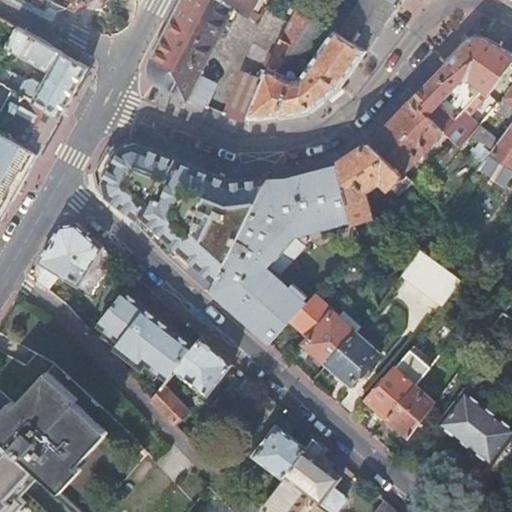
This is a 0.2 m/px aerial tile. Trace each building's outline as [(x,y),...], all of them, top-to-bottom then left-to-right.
[(235,9),(220,0),(184,0),(151,62),(150,68),(151,73),(153,78),(157,83),(160,86),(187,100),(208,108),(215,92),(196,82),(235,9)] [(220,0),(235,9),(248,16),(257,0),(220,0)] [(342,87),(398,7),(387,0),(365,0),(342,35),(337,31),(335,33),(311,65),(303,77),(296,77),(294,73),(291,71),(288,76),(269,70),(257,96),(247,120),(279,119),(295,116),(309,114),(334,93),(342,87)] [(334,2),(330,0),(305,0),(300,8),(322,22),(334,2)] [(322,22),(300,8),(293,23),(269,70),(288,76),(291,71),(301,58),(324,25),(325,24),(322,22)] [(311,65),(335,33),(324,25),(301,58),(311,65)] [(0,81),(7,85),(61,117),(69,103),(84,77),(89,69),(18,27),(6,47),(49,73),(42,85),(32,79),(25,80),(13,74),(12,74),(0,66),(0,81)] [(473,38),(371,144),(404,175),(446,131),(430,116),(440,106),(449,97),(454,101),(459,96),(463,99),(467,96),(468,97),(476,86),(489,96),(511,64),(511,54),(485,39),(473,38)] [(51,135),(61,117),(7,85),(0,81),(0,130),(40,154),(51,135)] [(236,120),(247,120),(257,96),(234,87),(223,115),(229,117),(236,120)] [(511,89),(505,99),(511,103),(502,115),(510,120),(506,126),(510,129),(511,125),(511,89)] [(456,121),(440,106),(430,116),(446,131),(456,121)] [(456,121),(446,131),(463,147),(480,125),(463,112),(456,121)] [(511,125),(510,129),(493,153),(492,153),(511,166),(511,125)] [(0,130),(0,222),(8,209),(18,193),(11,189),(22,170),(29,174),(40,154),(0,130)] [(217,282),(266,189),(249,181),(233,182),(128,140),(111,147),(97,172),(101,191),(139,221),(158,234),(171,248),(188,259),(185,267),(196,277),(200,273),(217,282)] [(356,154),(341,164),(357,225),(376,218),(369,193),(385,179),(402,196),(413,184),(404,175),(371,144),(356,154)] [(492,153),(493,153),(482,144),(472,157),(483,166),(492,153)] [(213,292),(271,344),(293,319),(309,302),(307,300),(310,297),(295,282),(292,286),(270,266),(298,235),(357,225),(341,164),(314,171),(292,177),(273,178),(266,189),(217,282),(213,292)] [(11,189),(18,193),(25,181),(29,174),(22,170),(11,189)] [(61,226),(39,263),(61,276),(80,288),(104,248),(77,224),(69,225),(61,226)] [(116,259),(104,248),(80,288),(93,297),(116,259)] [(423,249),(405,274),(446,305),(465,280),(423,249)] [(61,276),(39,263),(34,270),(37,286),(49,294),(61,276)] [(125,291),(98,325),(106,331),(120,342),(116,348),(129,358),(142,368),(146,363),(161,374),(169,380),(176,370),(195,345),(161,319),(125,291)] [(318,353),(330,363),(358,331),(341,316),(316,294),(309,302),(293,319),(313,336),(307,343),(318,353)] [(341,316),(358,331),(364,326),(346,310),(341,316)] [(120,342),(106,331),(102,337),(116,348),(120,342)] [(358,331),(330,363),(341,374),(353,384),(381,352),(358,331)] [(195,345),(176,370),(208,397),(233,364),(217,350),(202,336),(195,345)] [(413,349),(369,399),(370,400),(380,409),(390,418),(417,386),(432,366),(413,349)] [(146,363),(142,368),(157,380),(161,374),(146,363)] [(257,385),(241,371),(233,382),(248,395),(257,385)] [(15,408),(0,423),(0,438),(36,472),(40,475),(56,491),(78,467),(104,439),(71,409),(74,405),(44,377),(15,408)] [(165,386),(154,401),(176,425),(189,412),(165,386)] [(400,427),(411,437),(436,403),(417,386),(390,418),(400,427)] [(511,430),(463,392),(438,426),(463,445),(488,465),(511,434),(511,430)] [(10,404),(0,414),(0,423),(15,408),(10,404)] [(287,477),(309,449),(294,436),(278,424),(255,456),(285,480),(287,477)] [(0,511),(16,511),(26,502),(20,496),(16,493),(36,472),(0,438),(0,511)] [(328,449),(317,439),(309,449),(287,477),(285,480),(261,511),(296,511),(309,496),(326,511),(329,511),(333,511),(341,504),(340,497),(330,488),(335,484),(339,479),(319,461),(328,449)] [(56,491),(60,495),(82,471),(78,467),(56,491)] [(40,475),(36,472),(16,493),(20,496),(40,475)] [(377,511),(398,511),(386,501),(377,511)]
